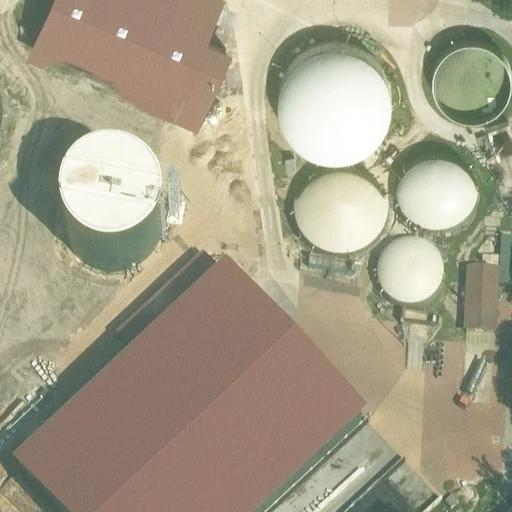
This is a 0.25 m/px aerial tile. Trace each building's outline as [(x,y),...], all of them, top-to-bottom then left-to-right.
[(506,88),(509,73),(506,58),(497,46),(484,38),(469,35),(455,39),(442,47),(434,60),(432,75),(435,89),(444,102),(456,110),(471,112),(486,109),(498,100),(506,88)] [(391,120),(394,98),(390,77),(377,59),(358,47),(336,43),(315,48),(297,61),(285,79),(281,101),(286,123),(298,141),(317,153),(339,157),(361,152),(379,139),(391,120)] [(478,213),(481,197),(478,182),(469,169),(455,160),(440,158),(424,161),(411,170),(403,184),(400,199),(404,215),(413,227),(426,236),(442,239),(457,235),(470,226),(478,213)] [(386,226),(389,209),(385,191),(375,177),(360,168),(343,165),(326,168),(311,179),(302,193),(299,211),(303,228),(313,242),(327,251),(345,255),(362,251),(376,241),(386,226)] [(444,287),(446,274),(443,262),(436,252),(425,245),(413,243),(400,245),(390,253),(383,263),(381,276),(384,288),(391,299),(402,305),(414,307),(427,305),(437,297),(444,287)] [(509,268),(472,265),(468,329),(505,331),(509,268)] [(115,511),(119,511),(164,472),(129,434),(102,459),(117,475),(97,492),(115,511)] [(398,473),(419,498),(429,489),(408,464),(398,473)]
